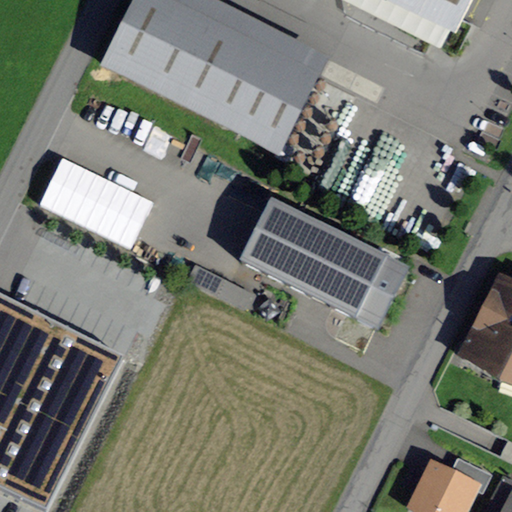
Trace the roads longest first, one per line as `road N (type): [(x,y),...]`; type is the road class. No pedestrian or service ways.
road 1 (unclassified): [(352,511),(491,220)]
road 2 (unclassified): [(102,0),(0,206)]
